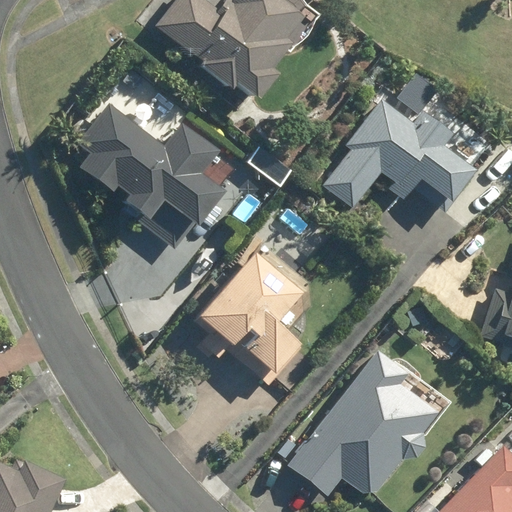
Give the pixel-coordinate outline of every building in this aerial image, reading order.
[(190,63),(186,68),(214,91),(219,85),(239,102),(261,76),(255,71),(276,46),(270,41),(288,19),(264,0),(225,0),(224,2),(221,0),(218,0),(208,12),(193,0),(168,0),(146,27),(190,63)] [(423,81),(416,90),(424,95),(430,86),(423,81)] [(460,167),(469,156),(435,106),(426,117),(413,107),(404,119),(375,95),(336,143),(341,147),(312,183),(340,206),(369,169),(383,180),(379,186),(392,196),(402,182),(437,210),(467,172),(460,167)] [(171,119),(153,142),(100,100),(68,140),(80,149),(67,165),(96,187),(102,181),(112,189),(108,194),(131,212),(128,216),(162,242),(208,185),(187,168),(204,146),(171,119)] [(184,318),(199,330),(190,341),(207,355),(215,346),(259,383),(290,345),(257,316),(283,285),(243,251),(184,318)] [(511,256),(500,290),(488,286),(472,333),(511,347),(511,256)] [(418,305),(403,310),(408,325),(423,320),(418,305)] [(366,348),(279,462),(318,492),(331,475),(351,489),(361,488),(387,454),(389,455),(403,452),(410,443),(410,430),(408,429),(423,408),(387,380),(395,370),(366,348)] [(511,511),(511,490),(505,484),(511,476),(511,458),(494,441),(427,511),(511,511)] [(0,511),(32,511),(50,474),(12,457),(6,468),(0,464),(0,511)]
